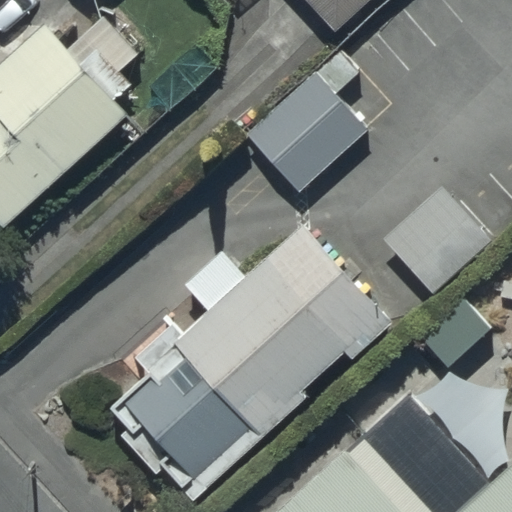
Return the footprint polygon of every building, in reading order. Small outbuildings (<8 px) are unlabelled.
[(305,0),(338,35),(375,0),(305,0)] [(43,24),(0,63),(0,225),(7,233),(132,120),(118,106),(133,92),(119,76),(141,57),(107,20),(70,53),(43,24)] [(364,74),(344,51),(248,134),(301,195),(372,133),(339,96),(364,74)] [(492,237),(441,184),(383,241),(434,294),(492,237)] [(398,329),(307,229),(251,276),(229,251),(209,268),(189,285),(212,313),(184,338),(175,327),(138,357),(152,374),(113,406),(134,430),(124,438),(189,511),(310,401),(303,393),(346,357),(355,367),(398,329)] [(511,511),(511,468),(470,506),(388,415),(279,511),(511,511)]
